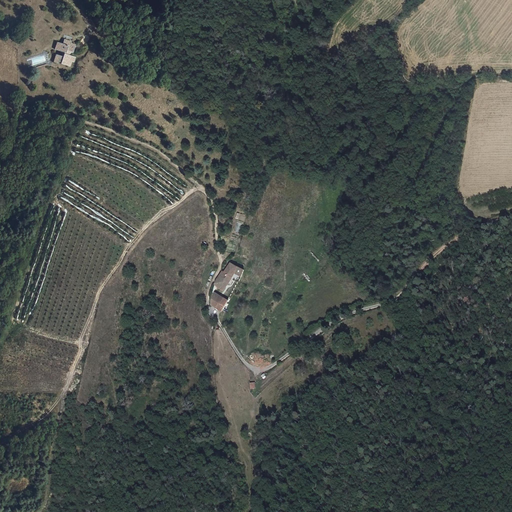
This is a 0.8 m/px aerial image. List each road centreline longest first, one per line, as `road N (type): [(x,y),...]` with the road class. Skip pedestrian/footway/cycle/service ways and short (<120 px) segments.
road 1 (track): [(199,188),(213,203),(221,258),(208,308),(256,370),(338,319),(391,302),(440,249),(511,216)]
road 2 (track): [(199,188),(124,248),(90,301),(62,394),(43,417),(0,443)]
road 3 (track): [(511,72),(408,81),(377,33),(334,64),(324,61),(294,0)]
road 4 (track): [(0,126),(28,111),(70,115),(148,144),(199,188)]
road 5 (track): [(62,394),(42,511)]
